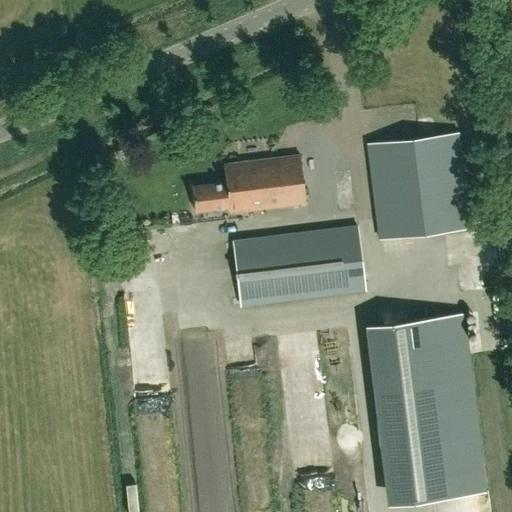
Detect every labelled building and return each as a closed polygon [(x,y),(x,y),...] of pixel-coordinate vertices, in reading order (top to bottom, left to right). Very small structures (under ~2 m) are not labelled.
[(379,238),(469,227),(457,132),(367,143),(379,238)] [(306,203),(301,155),(225,164),(227,181),(192,185),(195,210),(229,206),(230,211),(306,202),(306,203)] [(241,304),(365,289),(358,226),(233,241),(241,304)] [(464,312),(364,325),(387,503),(486,490),(464,312)] [(276,380),(286,378),(280,343),(269,345),(276,380)]
